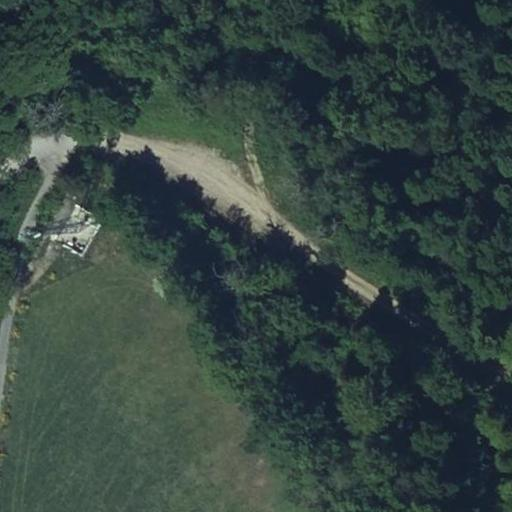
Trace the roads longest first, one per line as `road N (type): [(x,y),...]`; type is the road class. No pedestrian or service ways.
road 1 (track): [(511,397),(433,358),(197,153),(66,152)]
road 2 (track): [(0,372),(27,227),(66,152),(18,160),(0,181)]
road 3 (track): [(511,442),(346,283)]
